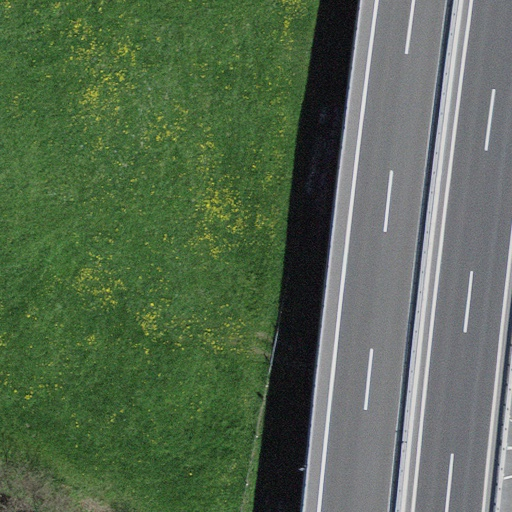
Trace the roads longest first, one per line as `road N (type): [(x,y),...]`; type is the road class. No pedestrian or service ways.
road 1 (motorway): [(415,0),(356,511)]
road 2 (motorway): [(449,511),(507,0)]
